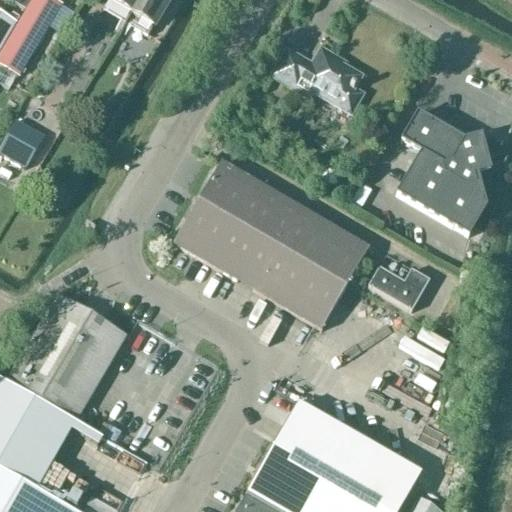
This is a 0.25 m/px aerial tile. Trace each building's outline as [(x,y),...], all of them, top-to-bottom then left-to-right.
[(18,29),(17,28),(0,57),(0,68),(20,80),(62,9),(46,0),(34,0),(19,27),(18,29)] [(7,0),(6,2),(25,13),(32,0),(7,0)] [(125,27),(141,0),(110,0),(107,6),(108,7),(103,14),(125,27)] [(151,32),(152,33),(171,0),(141,0),(125,27),(147,39),(151,32)] [(19,27),(1,16),(0,15),(0,54),(16,28),(17,28),(18,29),(19,27)] [(312,69),(286,55),(272,80),(308,101),(312,95),(351,118),(362,99),(353,94),(361,81),(335,66),(337,63),(321,54),(312,69)] [(480,140),(463,145),(417,118),(401,145),(408,149),(405,153),(419,161),(396,198),(465,239),(482,212),(473,179),(489,174),(480,140)] [(0,159),(25,174),(44,140),(15,124),(0,149),(0,159)] [(322,335),(368,254),(220,167),(173,248),(322,335)] [(335,173),(321,173),(321,186),(335,186),(335,173)] [(54,192),(48,202),(60,210),(66,200),(54,192)] [(90,239),(94,231),(95,231),(86,226),(81,234),(90,239)] [(403,287),(379,273),(368,291),(411,316),(429,285),(411,275),(403,287)] [(125,341),(81,315),(56,300),(6,386),(75,426),(125,341)] [(296,409),(245,499),(267,511),(400,511),(419,479),(296,409)] [(403,417),(399,424),(424,436),(427,428),(403,417)] [(135,445),(140,431),(119,424),(114,438),(135,445)] [(407,434),(403,444),(430,457),(435,447),(407,434)] [(30,461),(25,472),(45,480),(50,469),(30,461)] [(62,511),(0,476),(0,511),(62,511)] [(267,511),(245,499),(238,511),(267,511)]
